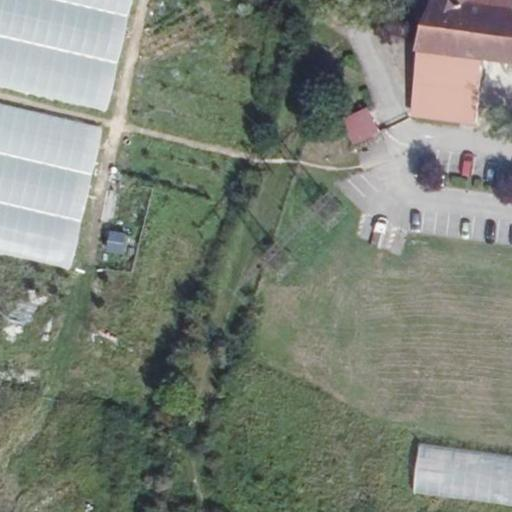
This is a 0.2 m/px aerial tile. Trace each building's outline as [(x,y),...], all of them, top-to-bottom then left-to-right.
[(94,0),(0,0),(0,19),(121,51),(132,10),(94,0)] [(511,0),(434,0),(427,21),(416,50),(412,118),(477,123),(488,60),(511,63),(511,0)] [(0,38),(0,86),(109,111),(119,66),(0,38)] [(0,102),(0,147),(96,167),(104,123),(0,102)] [(380,131),(368,108),(342,118),(353,147),(380,131)] [(93,186),(0,164),(0,184),(89,205),(93,186)] [(0,202),(0,222),(82,242),(86,223),(0,202)] [(370,247),(381,251),(390,226),(379,222),(370,247)] [(110,232),(107,253),(125,256),(128,234),(110,232)] [(511,456),(420,444),(414,493),(511,506),(511,456)]
